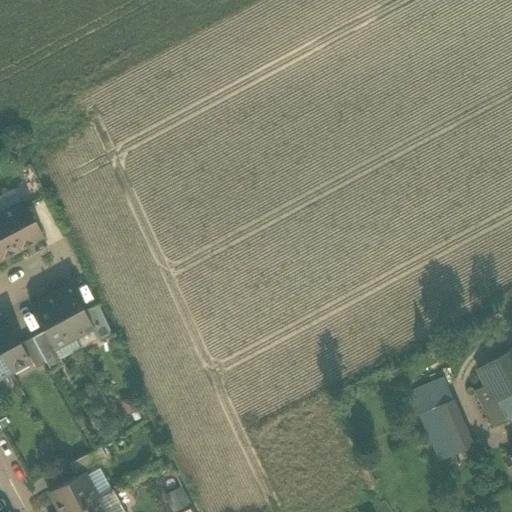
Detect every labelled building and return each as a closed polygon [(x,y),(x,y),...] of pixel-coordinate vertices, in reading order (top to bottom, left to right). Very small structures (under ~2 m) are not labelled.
[(0,213),(21,202),(13,188),(0,194),(0,213)] [(21,202),(0,213),(0,216),(17,249),(42,236),(24,201),(21,202)] [(0,258),(17,249),(0,216),(0,258)] [(69,285),(50,295),(73,337),(92,327),(83,311),(69,285)] [(54,348),(73,337),(50,295),(30,306),(44,330),(53,348),(54,348)] [(98,338),(99,341),(112,335),(97,304),(83,311),(92,327),(98,338)] [(6,319),(0,322),(0,353),(10,372),(29,361),(6,319)] [(79,348),(98,338),(92,327),(73,337),(79,348)] [(32,337),(45,362),(49,369),(61,362),(60,359),(54,348),(53,348),(44,330),(32,337)] [(35,368),(45,362),(32,337),(21,343),(35,368)] [(60,359),(79,348),(73,337),(54,348),(60,359)] [(511,349),(478,368),(487,384),(476,390),(494,423),(506,417),(506,418),(511,415),(511,349)] [(0,377),(10,372),(0,353),(0,377)] [(444,376),(404,393),(414,416),(421,413),(452,400),(454,399),(444,376)] [(140,406),(133,394),(119,401),(126,414),(140,406)] [(421,413),(427,428),(441,421),(455,452),(472,445),(452,400),(421,413)] [(441,421),(427,428),(441,458),(455,452),(441,421)] [(68,463),(74,473),(105,456),(100,446),(68,463)] [(96,497),(111,489),(99,467),(84,475),(96,497)] [(48,491),(59,511),(68,511),(96,497),(84,475),(83,472),(48,491)] [(172,511),(174,511),(191,503),(181,485),(163,494),(172,511)] [(123,511),(111,489),(96,497),(104,511),(123,511)] [(104,511),(96,497),(68,511),(104,511)] [(194,511),(191,503),(174,511),(194,511)]
